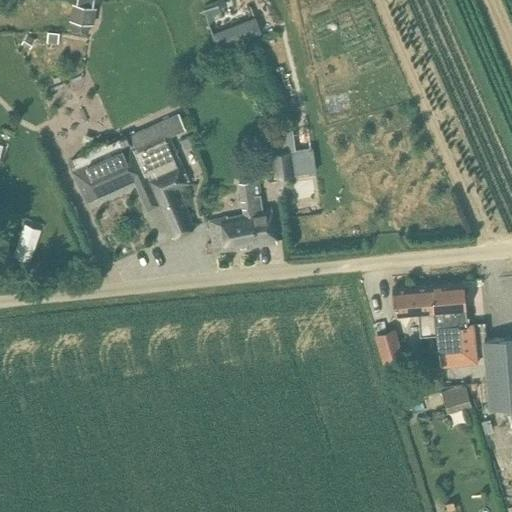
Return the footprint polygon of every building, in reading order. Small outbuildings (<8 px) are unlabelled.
[(76,0),(76,4),(73,4),(71,21),(74,21),(73,32),(89,34),(90,24),(95,25),(97,8),(94,8),(94,0),(76,0)] [(254,17),(213,33),(219,48),(260,32),(254,17)] [(132,144),(72,170),(86,202),(135,180),(148,209),(159,205),(173,237),(195,228),(178,188),(190,183),(169,136),(187,128),(181,113),(129,136),(132,144)] [(273,133),(263,134),(265,154),(275,153),(281,152),(287,152),(288,151),(290,151),(292,151),(296,150),(293,130),(273,133)] [(275,153),(279,178),(295,176),(292,151),(290,151),(288,151),(287,152),(281,152),(275,153)] [(243,214),(209,220),(212,232),(214,252),(277,243),(274,223),(271,206),(263,208),(261,195),(262,195),(259,180),(239,183),(243,214)] [(41,229),(26,224),(15,255),(29,261),(41,229)] [(463,281),(431,284),(439,351),(461,349),(460,327),(467,326),(463,281)] [(434,312),(431,284),(393,288),(395,315),(418,314),(420,336),(437,335),(434,312)] [(377,335),(387,369),(404,364),(394,329),(377,335)] [(511,337),(484,340),(490,408),(511,405),(511,337)] [(473,403),(468,382),(443,387),(448,408),(473,403)]
